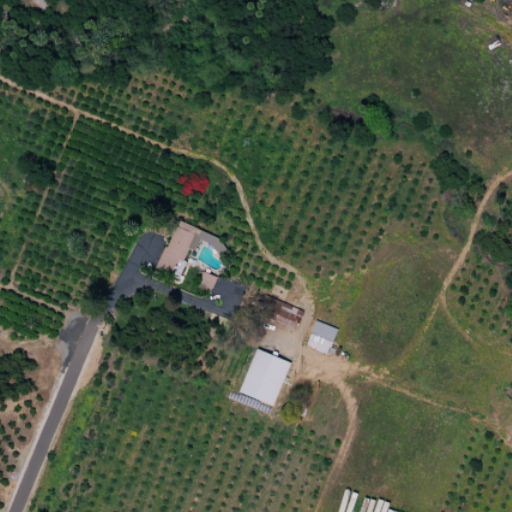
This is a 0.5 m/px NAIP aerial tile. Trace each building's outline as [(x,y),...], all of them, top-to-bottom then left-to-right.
[(180,223),(168,248),(165,249),(157,267),(171,273),(178,259),(181,260),(195,230),(180,223)] [(203,272),(197,288),(211,293),(217,277),(203,272)] [(276,300),(268,320),(296,331),(304,312),(276,300)] [(316,321),(306,345),(327,354),(337,329),(316,321)] [(257,350),(239,393),(272,407),(290,364),(257,350)]
